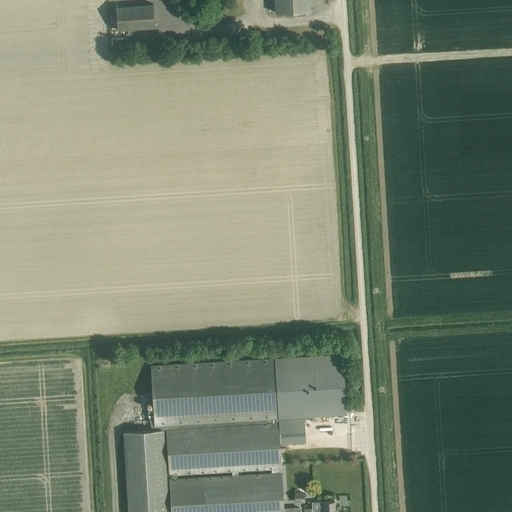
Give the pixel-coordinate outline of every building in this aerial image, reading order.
[(310,0),(271,0),(272,2),(275,2),(275,6),(272,6),(272,10),(276,9),(276,13),(311,11),(310,0)] [(117,31),(155,28),(153,5),(116,8),(117,31)] [(153,410),(148,411),(148,417),(153,430),(162,429),(166,511),(301,511),(301,508),(283,509),(279,444),(278,419),(304,417),(346,415),(342,354),(150,365),(153,410)] [(304,417),(278,419),(279,444),(306,442),(304,417)] [(153,430),(124,432),(129,511),(166,511),(162,429),(153,430)] [(334,511),(334,501),(323,501),(323,511),(334,511)]
